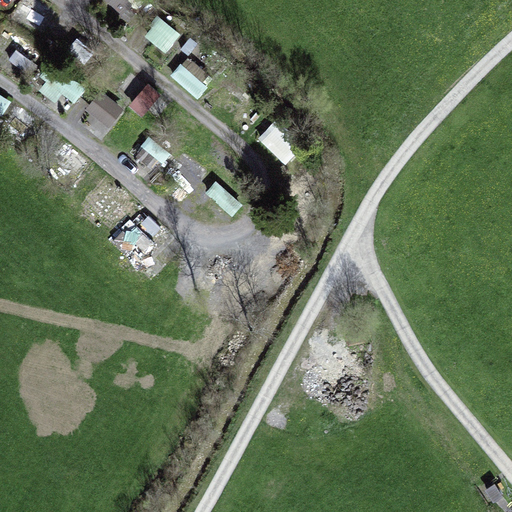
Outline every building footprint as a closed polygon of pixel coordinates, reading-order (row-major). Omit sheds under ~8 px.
[(40,0),(23,0),(15,16),(38,29),(51,6),(40,0)] [(108,0),(121,11),(130,0),(108,0)] [(171,51),(182,29),(157,17),(146,39),(171,51)] [(5,58),(24,71),(39,50),(20,37),(5,58)] [(57,101),(62,93),(76,102),(88,84),(52,62),(36,88),(57,101)] [(171,79),(203,96),(210,82),(179,65),(171,79)] [(229,85),(212,104),(234,123),(251,104),(229,85)] [(0,114),(4,116),(13,98),(0,92),(0,114)] [(120,110),(100,95),(92,104),(113,120),(120,110)] [(272,124),(259,137),(286,164),(299,151),(272,124)] [(152,134),(131,163),(152,177),(172,148),(152,134)] [(70,146),(59,159),(80,176),(91,163),(70,146)] [(168,170),(195,191),(210,171),(183,150),(168,170)] [(193,204),(203,211),(218,187),(208,180),(193,204)] [(107,182),(91,201),(114,221),(131,202),(107,182)] [(227,223),(233,211),(211,201),(206,212),(227,223)] [(143,215),(117,239),(137,260),(163,235),(143,215)] [(278,215),(261,240),(281,253),(297,229),(278,215)] [(228,260),(215,281),(240,296),(252,275),(228,260)] [(487,490),(495,501),(503,495),(495,484),(487,490)]
